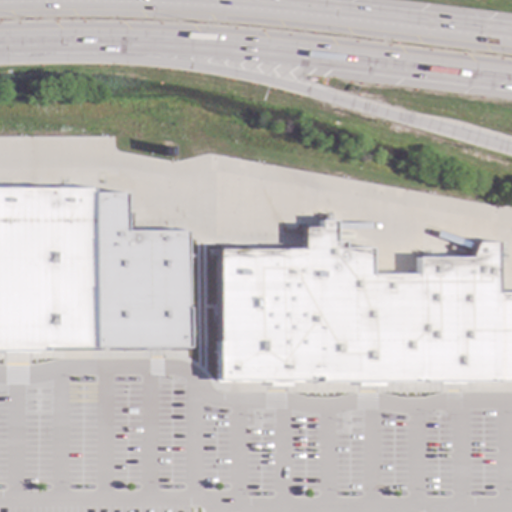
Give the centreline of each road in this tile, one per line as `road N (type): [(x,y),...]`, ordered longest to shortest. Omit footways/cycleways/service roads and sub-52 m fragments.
road 1 (motorway): [(0,41),(268,50),(511,80)]
road 2 (motorway): [(0,50),(232,72),(463,134)]
road 3 (motorway): [(511,34),(173,0)]
